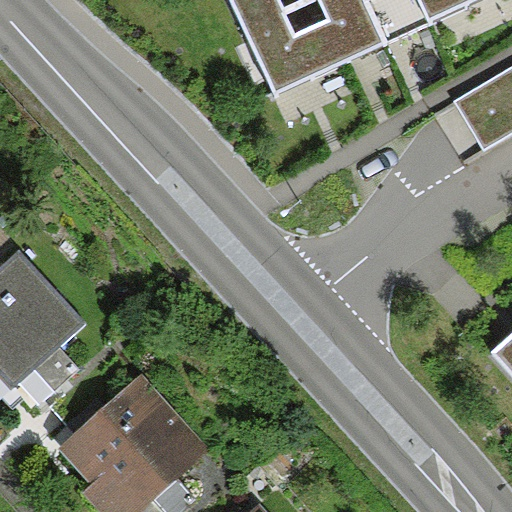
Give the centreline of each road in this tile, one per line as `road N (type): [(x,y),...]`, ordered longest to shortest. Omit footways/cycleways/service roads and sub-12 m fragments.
road 1 (secondary): [(300,317),(1,0)]
road 2 (residential): [(300,317),(397,234),(511,164)]
road 3 (secondary): [(463,511),(300,317)]
